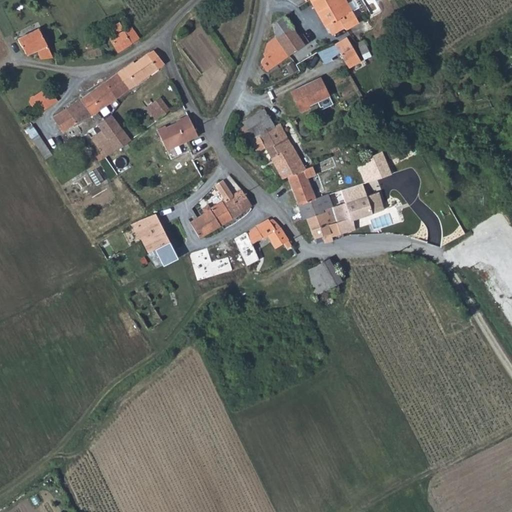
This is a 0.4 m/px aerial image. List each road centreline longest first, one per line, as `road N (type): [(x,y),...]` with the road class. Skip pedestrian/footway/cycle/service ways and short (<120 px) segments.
road 1 (unclassified): [(264,0),(249,62),(212,144),(308,253),(409,250),(435,259)]
road 2 (track): [(435,259),(511,374)]
